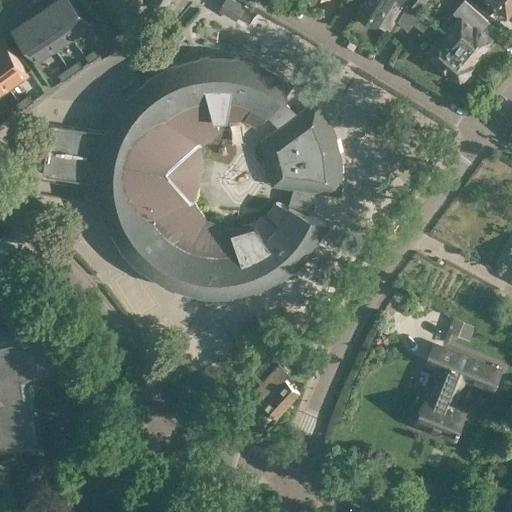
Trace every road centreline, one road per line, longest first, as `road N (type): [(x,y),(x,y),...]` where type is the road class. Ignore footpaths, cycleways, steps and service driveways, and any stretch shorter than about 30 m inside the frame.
road 1 (unclassified): [(288,468),(358,299),(479,131)]
road 2 (residential): [(171,426),(120,342),(0,204)]
road 3 (residential): [(479,131),(262,0)]
road 4 (residential): [(20,511),(106,471),(171,426)]
road 5 (unclassified): [(288,468),(171,426)]
